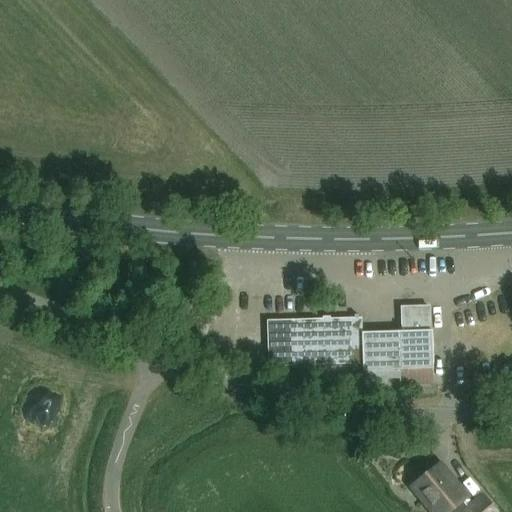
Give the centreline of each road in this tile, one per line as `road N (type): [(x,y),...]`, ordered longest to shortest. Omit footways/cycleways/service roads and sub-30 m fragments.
road 1 (primary): [(0,210),(177,233),(358,240),(511,231)]
road 2 (unclassified): [(511,414),(364,413),(295,403),(156,352)]
road 3 (unclassified): [(156,352),(0,289)]
road 4 (unclassified): [(112,511),(123,432),(156,352)]
